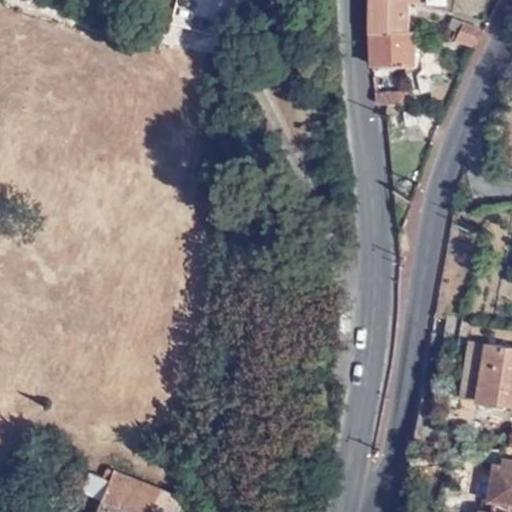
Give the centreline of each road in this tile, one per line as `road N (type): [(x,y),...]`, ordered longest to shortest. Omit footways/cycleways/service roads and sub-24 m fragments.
road 1 (tertiary): [(349,507),(370,504),(380,487),(448,166),(511,18)]
road 2 (primary): [(353,0),(379,228),(349,507)]
